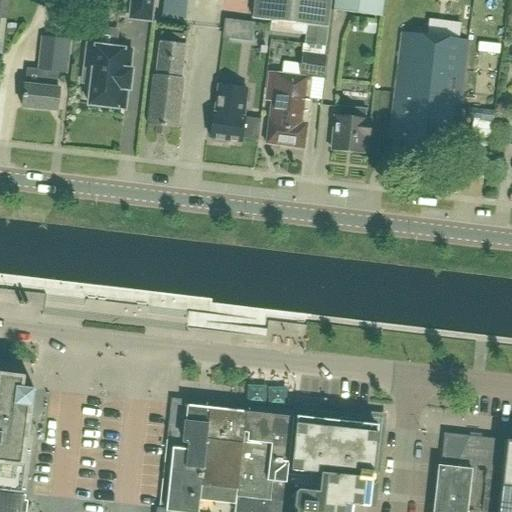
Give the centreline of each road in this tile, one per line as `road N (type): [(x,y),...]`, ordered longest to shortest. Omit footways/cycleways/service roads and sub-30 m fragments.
road 1 (tertiary): [(511,240),(0,178)]
road 2 (unclassified): [(411,375),(0,330)]
road 3 (residential): [(399,511),(411,375)]
